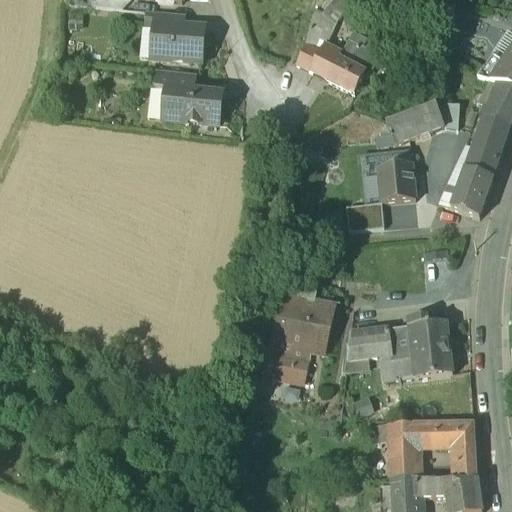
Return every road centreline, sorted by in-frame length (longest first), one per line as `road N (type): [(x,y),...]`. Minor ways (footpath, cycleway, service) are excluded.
road 1 (secondary): [(506,511),(488,304),(511,194)]
road 2 (track): [(263,266),(224,511)]
road 3 (track): [(55,0),(49,63),(0,169)]
road 4 (track): [(269,114),(274,146),(263,266)]
road 5 (residential): [(224,0),(269,114)]
